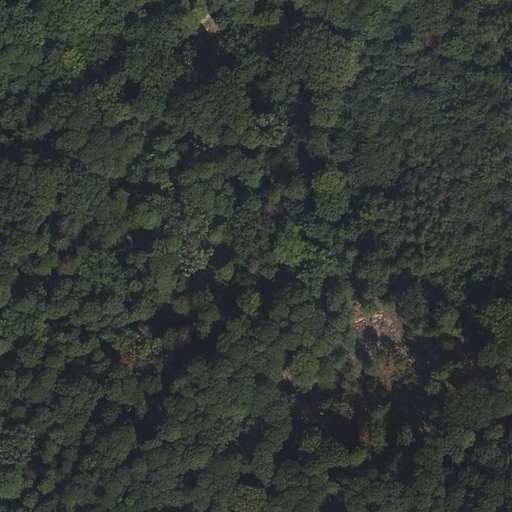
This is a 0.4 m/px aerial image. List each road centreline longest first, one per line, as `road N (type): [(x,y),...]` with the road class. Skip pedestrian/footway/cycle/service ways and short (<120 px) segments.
road 1 (track): [(228,0),(127,83),(68,178),(0,258)]
road 2 (track): [(213,0),(511,72)]
